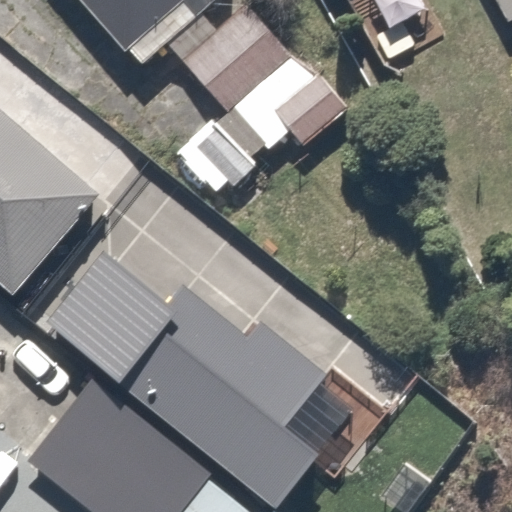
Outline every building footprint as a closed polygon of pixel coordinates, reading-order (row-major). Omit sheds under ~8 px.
[(220,0),(37,0),(111,97),(227,9),(220,0)] [(318,0),(322,8),(338,0),(318,0)] [(511,0),(464,0),(511,88),(511,0)] [(246,32),(170,83),(202,130),(278,78),(246,32)] [(0,321),(24,340),(88,257),(74,247),(93,223),(56,195),(63,185),(0,137),(0,321)] [(169,234),(131,282),(229,361),(268,314),(169,234)] [(223,511),(73,395),(2,486),(34,511),(223,511)]
